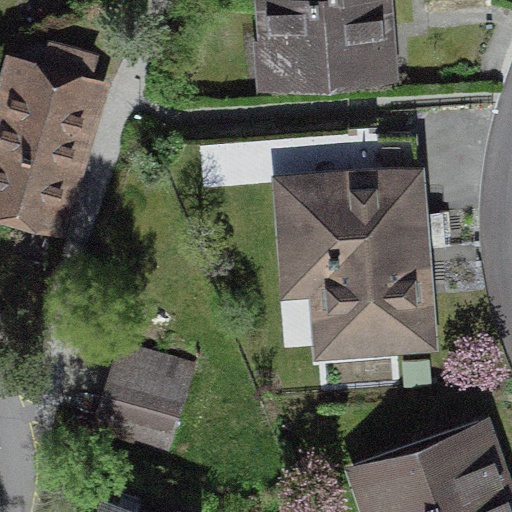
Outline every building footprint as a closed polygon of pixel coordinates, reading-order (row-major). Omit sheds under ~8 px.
[(403,81),(399,0),(275,0),(269,0),(265,0),(252,0),(255,86),(403,81)] [(94,89),(16,66),(0,119),(0,198),(56,216),(94,89)] [(419,148),(268,159),(277,284),(320,281),(325,352),(434,344),(419,148)] [(183,385),(122,365),(104,421),(165,440),(183,385)] [(511,511),(511,475),(493,421),(344,474),(357,511),(511,511)]
